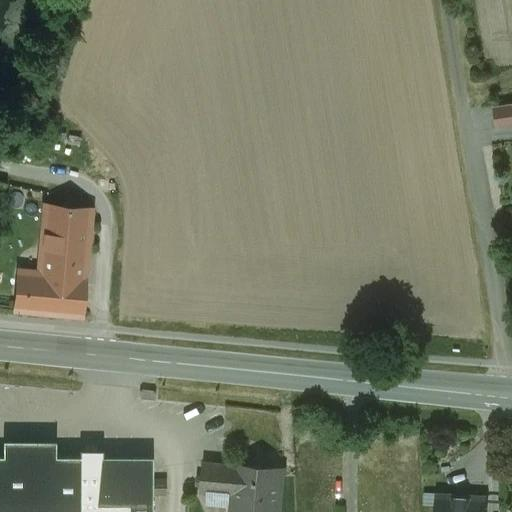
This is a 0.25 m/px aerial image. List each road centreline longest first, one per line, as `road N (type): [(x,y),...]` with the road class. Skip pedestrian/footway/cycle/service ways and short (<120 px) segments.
road 1 (secondary): [(103,359),(508,396)]
road 2 (unclassified): [(508,396),(444,0)]
road 3 (unclassified): [(103,359),(102,201),(84,183),(0,165)]
